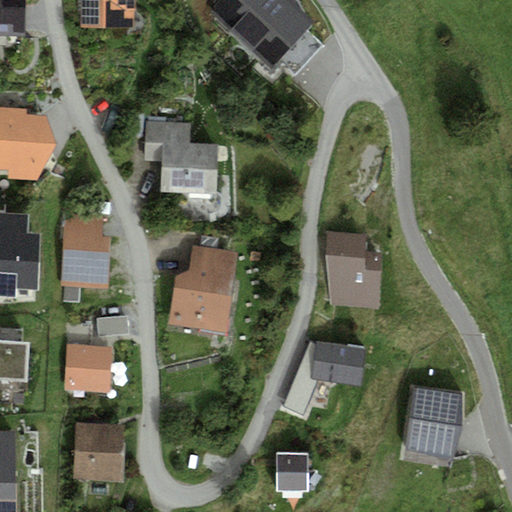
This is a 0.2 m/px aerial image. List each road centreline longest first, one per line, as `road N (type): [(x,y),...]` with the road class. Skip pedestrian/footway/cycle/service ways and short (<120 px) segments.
road 1 (residential): [(50,0),(59,57),(139,249),(150,464),(164,488),(184,497),(222,485),(262,422),(311,282),(316,178),(333,113),(344,91),(373,79)]
road 2 (unclassified): [(373,79),(404,153),(411,234),(475,347),(511,469)]
